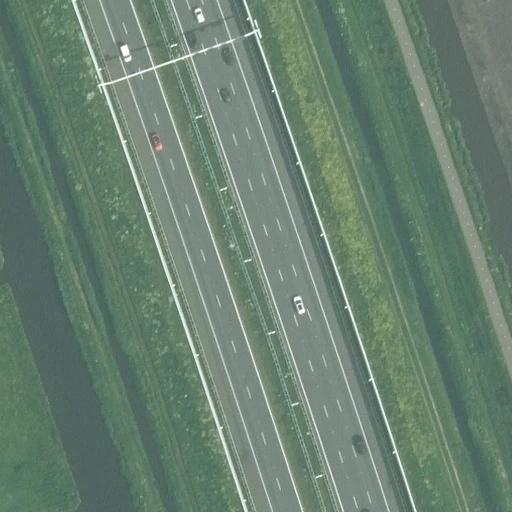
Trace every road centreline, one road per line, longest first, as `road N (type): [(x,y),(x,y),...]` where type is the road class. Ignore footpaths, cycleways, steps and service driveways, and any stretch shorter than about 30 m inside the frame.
road 1 (track): [(19,0),(193,511)]
road 2 (motorway): [(113,0),(285,511)]
road 3 (track): [(463,511),(292,0)]
road 4 (motorway): [(364,511),(193,0)]
road 5 (unknown): [(511,510),(343,0)]
